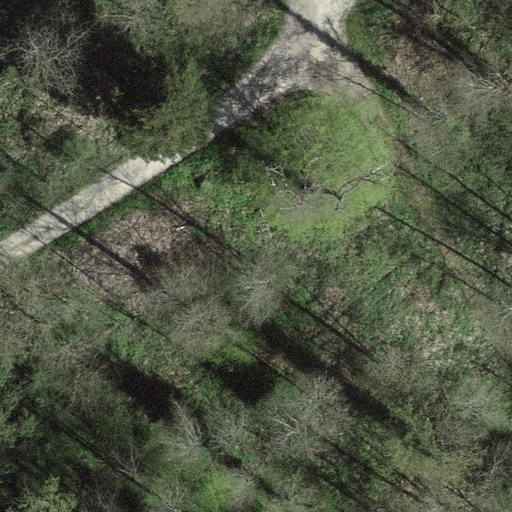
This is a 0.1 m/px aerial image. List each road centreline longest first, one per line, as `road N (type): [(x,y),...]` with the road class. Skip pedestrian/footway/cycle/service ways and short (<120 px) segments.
road 1 (track): [(326,20),(261,88),(0,257)]
road 2 (track): [(326,20),(511,379)]
